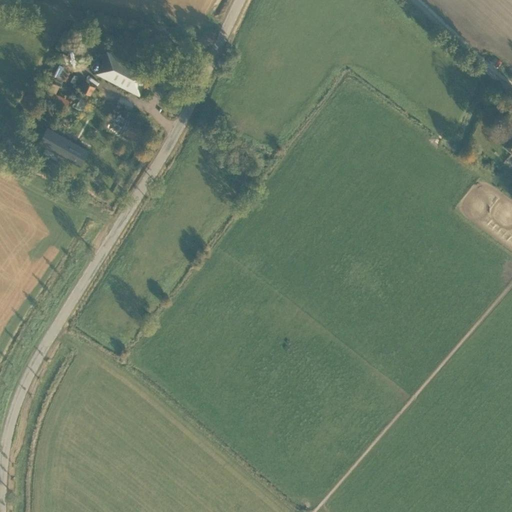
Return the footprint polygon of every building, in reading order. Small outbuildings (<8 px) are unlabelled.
[(104,54),(98,51),(91,65),(97,68),(104,54)] [(71,57),(62,52),(60,58),(68,63),(71,57)] [(112,79),(121,59),(107,52),(97,72),(112,79)] [(61,83),(69,68),(60,63),(52,78),(61,83)] [(36,98),(65,110),(69,100),(56,93),(59,85),(45,79),(36,98)] [(93,87),(86,83),(82,91),(89,95),(93,87)] [(117,119),(111,116),(105,128),(117,133),(118,131),(141,142),(149,126),(132,118),(131,120),(119,114),(117,119)] [(47,126),(37,142),(80,166),(89,150),(47,126)] [(511,132),(502,144),(511,151),(509,153),(511,154),(511,132)] [(37,159),(41,151),(35,147),(31,156),(37,159)]
